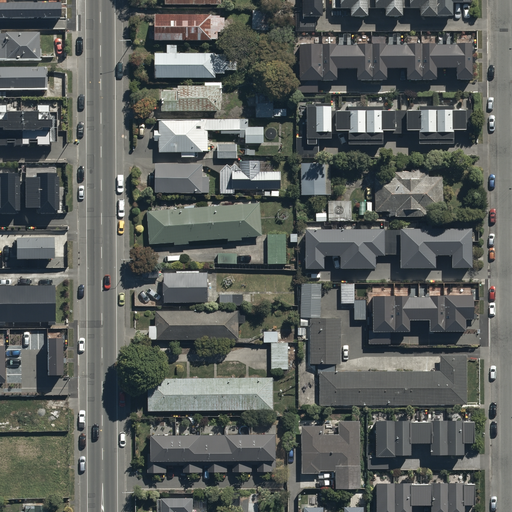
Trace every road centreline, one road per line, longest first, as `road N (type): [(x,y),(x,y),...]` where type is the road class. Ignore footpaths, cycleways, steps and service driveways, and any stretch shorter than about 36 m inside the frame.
road 1 (primary): [(101,0),(105,511)]
road 2 (tertiary): [(510,0),(511,200)]
